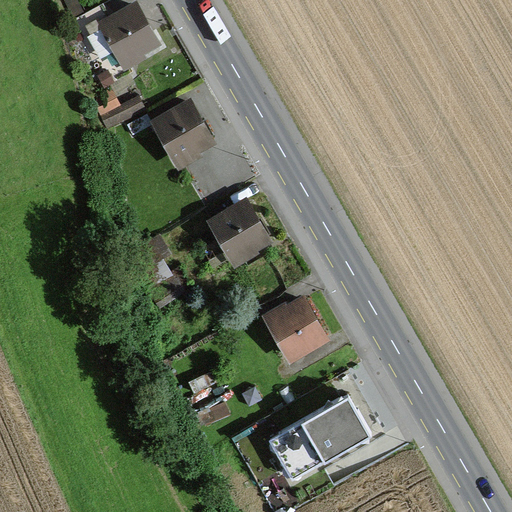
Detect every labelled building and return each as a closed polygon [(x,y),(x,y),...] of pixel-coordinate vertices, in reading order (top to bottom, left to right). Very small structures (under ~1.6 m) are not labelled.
[(164,53),(137,10),(98,33),(124,77),(164,53)] [(216,149),(190,106),(152,129),(178,171),(216,149)] [(272,242),(246,203),(210,227),(236,266),(272,242)] [(156,271),(142,281),(162,309),(190,290),(170,260),(175,257),(163,239),(143,253),(156,271)] [(333,336),(309,295),(268,320),(292,360),(333,336)] [(372,429),(349,389),(271,434),(294,473),(372,429)]
